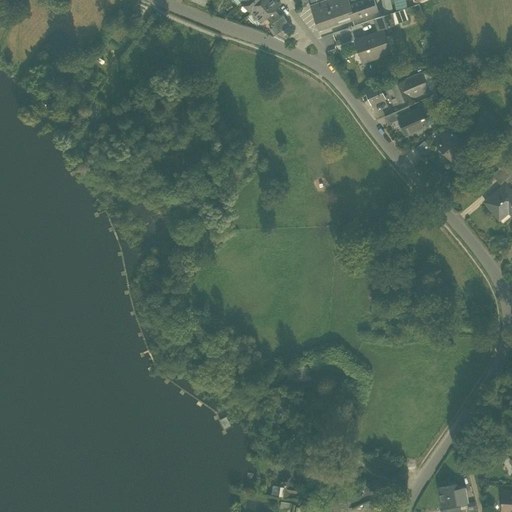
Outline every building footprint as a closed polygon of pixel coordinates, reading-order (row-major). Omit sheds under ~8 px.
[(243,0),(243,1),(252,11),(264,0),(243,0)] [(280,6),(274,0),(264,0),(252,11),(262,22),(266,18),(275,10),(280,6)] [(310,6),(319,31),(339,24),(339,21),(350,17),(346,6),(350,5),(348,0),(327,0),(324,1),(325,4),(312,8),(311,6),(310,6)] [(364,0),(358,2),(350,5),(346,6),(350,17),(351,20),(351,21),(378,12),(373,0),(364,0)] [(404,0),(392,0),(393,8),(405,7),(404,0)] [(392,6),(392,5),(384,7),(385,15),(393,12),(392,6)] [(405,9),(393,12),(396,24),(409,20),(405,9)] [(271,24),(273,23),(282,17),(275,10),(266,18),(271,24)] [(375,19),(379,30),(396,24),(393,12),(385,15),(375,19)] [(284,16),(282,17),(273,23),(279,33),(290,25),(284,16)] [(357,41),(364,61),(388,52),(382,33),(357,41)] [(429,69),(422,72),(407,79),(388,88),(395,105),(415,96),(429,90),(435,87),(429,69)] [(73,96),(78,102),(83,97),(78,92),(81,89),(74,82),(68,88),(74,94),(73,96)] [(366,92),(371,104),(386,98),(379,85),(366,92)] [(90,113),(96,117),(102,108),(95,104),(90,113)] [(395,111),(398,119),(400,118),(400,117),(411,112),(410,110),(411,109),(409,105),(395,111)] [(407,134),(423,127),(420,120),(422,118),(423,119),(424,119),(425,119),(424,118),(425,118),(424,116),(424,117),(420,108),(411,112),(400,117),(400,118),(407,134)] [(385,116),(388,124),(399,119),(398,119),(395,111),(385,116)] [(430,115),(425,118),(424,118),(425,119),(424,119),(423,119),(422,118),(420,120),(423,127),(427,125),(433,122),(430,115)] [(437,144),(451,160),(460,152),(462,153),(468,148),(452,131),(437,144)] [(416,150),(423,158),(432,150),(425,141),(416,150)] [(511,180),(511,176),(509,173),(503,166),(494,174),(499,181),(503,186),(505,184),(506,185),(511,180)] [(508,208),(511,212),(511,192),(506,185),(505,184),(503,186),(485,201),(498,217),(508,208)] [(280,495),(290,496),(291,494),(297,495),(299,486),(292,485),(292,481),(278,479),(277,485),(281,486),(280,495)] [(439,488),(443,506),(466,502),(465,492),(458,493),(457,485),(439,488)] [(501,511),(511,511),(511,491),(503,491),(501,511)] [(331,498),(330,505),(348,508),(349,501),(331,498)] [(474,503),(467,505),(469,511),(476,509),(474,503)]
